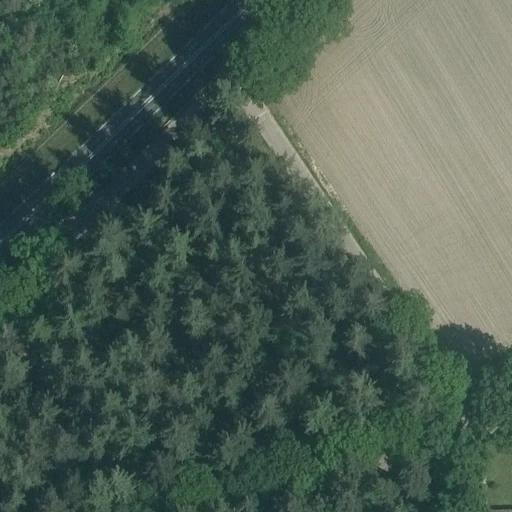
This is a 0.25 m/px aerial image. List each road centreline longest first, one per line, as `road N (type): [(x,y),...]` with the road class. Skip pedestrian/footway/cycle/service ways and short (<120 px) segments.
road 1 (unclassified): [(511,419),(473,430),(232,75)]
road 2 (primary): [(0,244),(252,0)]
road 3 (unclassified): [(0,299),(232,75)]
road 4 (track): [(473,430),(207,511)]
